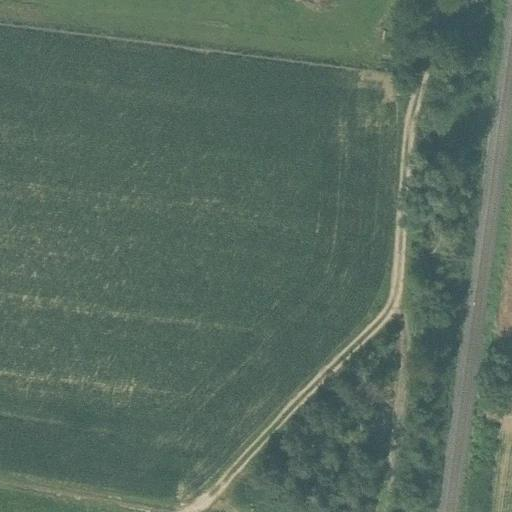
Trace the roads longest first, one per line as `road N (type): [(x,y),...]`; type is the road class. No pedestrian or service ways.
road 1 (track): [(410,283),(192,511)]
road 2 (track): [(410,283),(433,0)]
road 3 (track): [(391,511),(410,283)]
road 4 (track): [(0,485),(160,511)]
